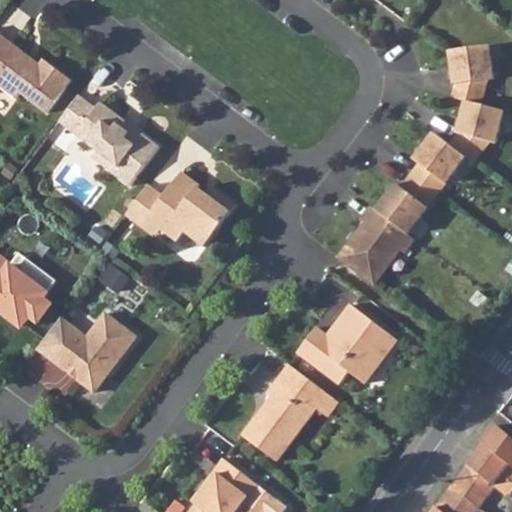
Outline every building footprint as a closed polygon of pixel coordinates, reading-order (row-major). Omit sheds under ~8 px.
[(43,65),(0,32),(0,85),(1,85),(19,98),(23,93),(50,113),(74,80),(46,59),(43,65)] [(342,257),(377,284),(403,250),(407,253),(417,239),(410,234),(468,158),(476,164),(491,143),(497,144),(505,112),(482,106),(487,81),(494,80),(488,47),(450,52),(455,86),(456,86),(453,99),(467,102),(459,135),(460,135),(452,146),(436,135),(417,161),(422,164),(404,188),(399,184),(379,210),(374,207),(363,221),(367,223),(342,257)] [(99,108),(82,95),(62,121),(101,150),(96,157),(133,186),(162,146),(104,102),(99,108)] [(166,196),(152,185),(129,215),(144,227),(150,219),(164,230),(180,242),(188,232),(208,247),(240,206),(219,189),(210,201),(199,192),(203,186),(185,172),(166,196)] [(144,227),(159,238),(164,230),(150,219),(144,227)] [(23,254),(14,266),(51,294),(60,282),(23,254)] [(14,266),(0,255),(0,308),(26,327),(33,317),(47,299),(51,294),(14,266)] [(55,305),(47,299),(33,317),(41,323),(55,305)] [(320,328),(302,352),(344,384),(353,372),(368,384),(401,340),(355,305),(331,337),(320,328)] [(90,338),(64,318),(40,349),(98,392),(140,337),(109,314),(90,338)] [(292,364),(281,379),(270,394),(274,397),(245,435),(280,462),(320,408),(327,414),(338,399),(292,364)] [(511,440),(493,426),(451,486),(480,509),(488,497),(495,487),(505,495),(511,494),(511,491),(511,440)] [(281,511),(287,506),(227,459),(205,488),(209,491),(192,511),(281,511)] [(432,511),(477,511),(480,509),(451,486),(432,511)]
